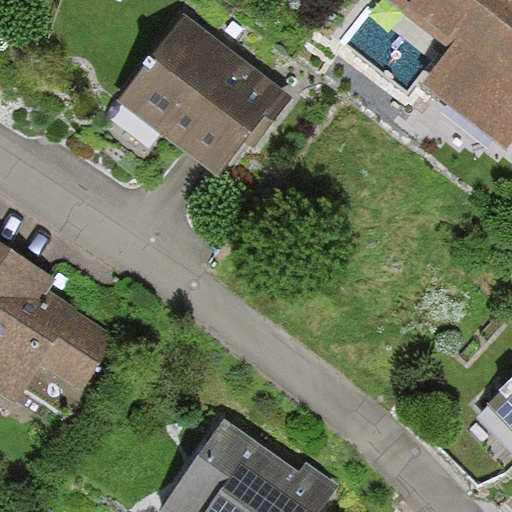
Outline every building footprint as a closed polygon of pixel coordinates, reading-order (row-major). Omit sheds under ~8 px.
[(417,87),(499,148),(511,129),(511,0),(371,0),(365,9),(436,62),(417,87)] [(216,176),(277,89),(174,16),(112,103),(216,176)] [(0,252),(0,397),(13,405),(35,370),(75,395),(110,340),(67,313),(75,300),(51,285),(0,252)] [(511,380),(482,408),(511,440),(511,380)] [(293,480),(220,424),(154,511),(153,511),(318,511),(332,494),(300,471),(293,480)]
